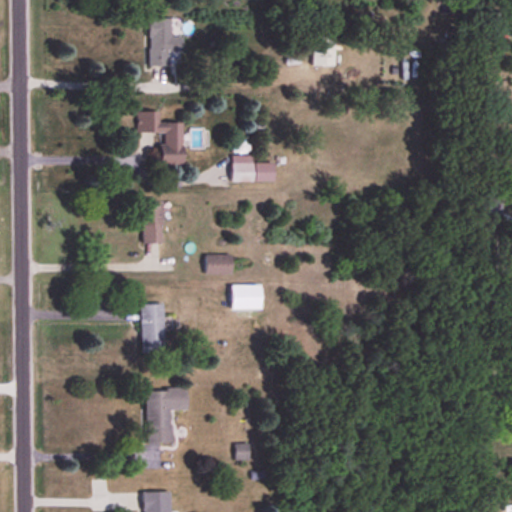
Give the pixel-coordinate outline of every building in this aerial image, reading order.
[(170,19),(148,19),(148,66),(169,66),(169,53),(181,53),(181,38),(170,38),(170,19)] [(333,38),(312,38),(312,66),(333,66),(333,38)] [(182,167),(182,124),(157,124),(157,113),(135,112),(135,134),(160,134),(160,166),(182,167)] [(202,128),(187,131),(189,149),(205,147),(202,128)] [(252,157),(230,157),(230,183),(272,183),(272,164),(252,164),(252,157)] [(474,219),(500,219),(500,197),(474,197),(474,219)] [(160,245),(160,203),(139,203),(139,245),(160,245)] [(204,276),(230,276),(230,256),(204,256),(204,276)] [(259,311),(259,286),(230,286),(230,311),(259,311)] [(162,355),(162,305),(139,305),(139,355),(162,355)] [(143,391),(145,445),(170,444),(170,411),(185,411),(185,390),(143,391)] [(167,511),(167,494),(141,494),(141,511),(167,511)]
